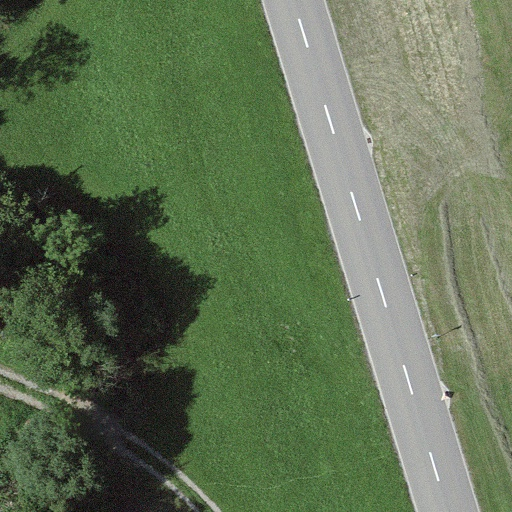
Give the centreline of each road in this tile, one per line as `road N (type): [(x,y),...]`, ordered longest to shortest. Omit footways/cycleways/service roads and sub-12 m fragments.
road 1 (tertiary): [(445,511),(291,0)]
road 2 (track): [(198,511),(108,432),(0,387)]
